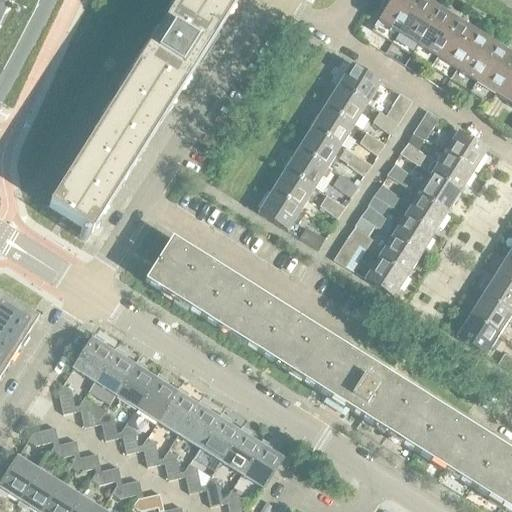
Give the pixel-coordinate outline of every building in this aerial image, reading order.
[(238,0),(179,0),(48,209),(90,235),(238,0)] [(391,0),(377,22),(371,32),(391,45),(418,0),(391,0)] [(439,12),(420,0),(418,0),(391,45),(410,57),(439,12)] [(439,12),(410,57),(430,69),(458,24),(439,12)] [(478,36),(458,24),(430,69),(449,81),(478,36)] [(478,36),(449,81),(469,93),(497,48),(478,36)] [(511,67),(511,58),(497,48),(469,93),(488,105),(511,67)] [(380,85),(380,84),(350,65),(336,87),(366,106),(379,85),(380,85)] [(511,67),(488,105),(489,106),(495,97),(511,107),(511,67)] [(336,87),(323,108),(353,127),(366,106),(336,87)] [(399,96),(385,118),(397,126),(411,103),(399,96)] [(353,127),(323,108),(310,129),(340,148),(353,127)] [(412,135),(415,137),(424,142),(438,120),(426,113),(412,135)] [(389,137),(397,126),(385,118),(378,114),(372,124),(389,137)] [(297,150),(326,169),(334,157),(363,179),(371,168),(340,148),(310,129),(297,150)] [(456,133),(443,154),(473,173),(487,151),(456,132),(456,133)] [(358,146),(376,158),(384,147),(365,135),(358,146)] [(399,156),(402,158),(418,168),(424,157),(407,145),(399,156)] [(283,171),(313,190),(326,169),(297,150),(283,171)] [(443,154),(430,175),(460,194),(473,173),(443,154)] [(411,178),(396,167),(394,166),(386,177),(404,189),(411,178)] [(270,192),(300,211),(313,190),(283,171),(270,192)] [(417,196),(446,215),(460,194),(430,175),(417,196)] [(332,187),(349,199),(358,188),(339,177),(332,187)] [(374,199),(387,207),(391,210),(398,199),(381,187),(372,198),(374,199)] [(270,192),(256,214),(287,233),(287,232),(300,211),(270,192)] [(417,196),(403,217),(433,236),(446,215),(417,196)] [(319,208),(336,220),(344,209),(325,198),(319,208)] [(387,207),(374,199),(368,209),(359,219),(374,228),(378,231),(384,220),(380,217),(387,207)] [(420,257),(433,236),(403,217),(390,238),(420,257)] [(346,239),(358,247),(365,252),(371,241),(367,238),(374,228),(359,219),(352,230),(353,230),(346,239)] [(317,252),(323,240),(305,231),(298,241),(317,252)] [(390,238),(377,259),(407,278),(420,257),(390,238)] [(332,262),(344,269),(358,247),(346,239),(332,262)] [(375,369),(171,241),(144,283),(330,400),(329,402),(342,411),(344,408),(508,511),(511,511),(511,461),(372,373),(375,369)] [(494,275),(511,285),(511,256),(508,254),(494,275)] [(393,300),(407,278),(377,259),(364,280),(363,280),(363,281),(393,300)] [(481,296),(511,315),(511,313),(511,285),(494,275),(481,296)] [(0,374),(39,311),(0,287),(0,374)] [(468,317),(498,336),(511,315),(481,296),(468,317)] [(454,339),(484,358),(485,357),(498,336),(468,317),(454,339)] [(93,338),(72,371),(73,371),(74,371),(94,384),(114,352),(113,351),(112,354),(101,347),(102,344),(93,338)] [(114,352),(94,384),(115,397),(135,365),(134,364),(133,367),(121,359),(122,357),(114,352)] [(497,366),(511,375),(511,360),(503,356),(497,366)] [(135,365),(115,397),(136,410),(156,378),(155,377),(153,380),(143,373),(144,371),(135,365)] [(156,378),(136,410),(157,423),(177,391),(176,391),(175,393),(163,386),(165,384),(156,378)] [(62,386),(57,394),(61,416),(77,412),(76,407),(74,408),(70,391),(62,386)] [(177,391),(157,423),(178,436),(198,405),(197,404),(196,407),(185,400),(186,397),(177,391)] [(98,426),(97,420),(94,421),(91,404),(83,399),(78,407),(76,407),(77,412),(79,412),(82,429),(98,426)] [(198,405),(178,436),(199,450),(219,418),(218,417),(217,420),(205,413),(207,410),(198,405)] [(119,439),(117,433),(115,434),(112,417),(104,412),(99,420),(97,420),(98,426),(100,426),(104,442),(119,439)] [(219,418),(199,450),(220,463),(240,431),(239,431),(238,433),(227,426),(229,424),(219,418)] [(140,452),(139,446),(137,447),(133,431),(124,425),(120,433),(117,433),(119,439),(121,439),(125,456),(140,452)] [(51,443),(52,445),(57,444),(53,429),(32,434),(27,442),(34,447),(51,443)] [(240,431),(220,463),(241,476),(261,444),(259,446),(247,439),(249,437),(240,431)] [(160,466),(159,460),(157,460),(154,444),(146,439),(141,446),(139,446),(140,452),(142,452),(145,469),(160,466)] [(72,456),(72,459),(78,457),(74,442),(57,446),(57,444),(52,445),(52,448),(47,455),(56,461),(72,456)] [(271,450),(261,444),(241,476),(262,489),(261,490),(262,491),(281,460),(269,453),(271,450)] [(181,479),(180,473),(178,474),(175,457),(166,451),(161,459),(159,460),(160,466),(163,465),(166,482),(181,479)] [(93,469),(94,471),(99,470),(96,455),(78,460),(78,457),(72,459),(72,461),(68,468),(76,473),(93,469)] [(17,458),(0,484),(0,493),(6,497),(7,494),(19,502),(17,504),(18,505),(38,473),(17,460),(18,459),(17,458)] [(203,492),(202,486),(199,487),(195,470),(187,464),(182,473),(180,473),(181,479),(184,478),(187,495),(203,492)] [(114,483),(114,485),(120,484),(116,468),(100,473),(99,470),(94,471),(94,474),(89,482),(97,486),(114,483)] [(42,511),(59,486),(38,473),(18,505),(26,510),(28,508),(34,511),(42,511)] [(224,505),(222,499),(220,500),(217,483),(209,478),(204,486),(202,486),(203,492),(205,492),(208,508),(224,505)] [(135,496),(135,498),(141,497),(138,482),(120,486),(120,484),(114,485),(115,487),(110,495),(119,500),(135,496)] [(71,511),(80,499),(59,486),(42,511),(71,511)] [(222,499),(224,505),(226,505),(227,511),(241,511),(238,497),(229,491),(224,499),(222,499)] [(143,511),(156,509),(156,511),(162,510),(159,495),(141,499),(141,497),(135,498),(136,500),(131,508),(137,511),(143,511)] [(100,511),(80,499),(71,511),(100,511)]
